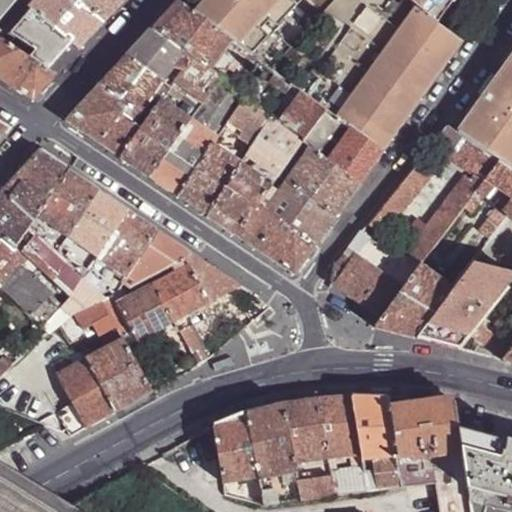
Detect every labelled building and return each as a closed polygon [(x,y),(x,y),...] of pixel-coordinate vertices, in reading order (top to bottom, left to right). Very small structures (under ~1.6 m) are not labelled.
[(0,0),(0,19),(16,0),(0,0)] [(89,38),(104,22),(77,0),(35,0),(30,7),(31,8),(72,42),(80,49),(89,38)] [(77,0),(104,22),(116,10),(124,0),(77,0)] [(384,152),(464,41),(440,23),(456,0),(206,0),(194,14),(245,52),(254,58),(266,44),(258,38),(280,13),(287,20),(305,0),(412,0),(419,6),(337,119),(343,123),(353,130),(384,152)] [(245,52),(194,14),(185,8),(185,7),(178,1),(162,19),(154,28),(198,60),(226,81),(245,52)] [(58,57),(72,42),(31,8),(8,34),(14,39),(48,69),(58,57)] [(266,44),(287,20),(280,13),(258,38),(266,44)] [(167,84),(180,67),(189,73),(198,60),(154,28),(138,45),(128,56),(167,84)] [(2,40),(0,38),(0,78),(34,100),(46,86),(56,76),(48,69),(14,39),(10,45),(2,39),(2,40)] [(143,115),(167,84),(128,56),(113,73),(102,85),(143,115)] [(273,72),(276,75),(288,62),(285,59),(273,72)] [(207,105),(226,81),(198,60),(189,73),(180,84),(207,105)] [(511,60),(457,136),(499,165),(511,173),(511,60)] [(288,95),(293,87),(279,76),(273,84),(288,95)] [(248,102),(250,98),(226,81),(207,105),(194,122),(221,140),(238,115),(242,110),(236,105),(241,98),(248,102)] [(96,142),(123,159),(144,131),(136,125),(143,115),(102,85),(81,108),(68,123),(96,142)] [(307,139),(327,111),(320,106),(304,94),(285,124),(307,139)] [(236,105),(242,110),(248,102),(241,98),(236,105)] [(265,134),(276,117),(274,116),(250,98),(248,102),(242,110),(238,115),(265,134)] [(327,111),(329,113),(334,106),(324,99),(320,106),(327,111)] [(140,171),(151,178),(194,122),(166,103),(144,131),(123,159),(140,171)] [(345,128),(342,126),(343,123),(337,119),(329,113),(327,111),(307,139),(304,143),(312,149),(321,155),(329,143),(337,133),(341,135),(345,128)] [(216,147),(244,166),(250,157),(265,134),(238,115),(221,140),(216,147)] [(304,143),(307,139),(285,124),(276,117),(265,134),(250,157),(261,165),(256,173),(244,166),(209,217),(224,227),(238,236),(259,206),(281,176),(287,166),(304,143)] [(164,187),(180,197),(216,147),(221,140),(194,122),(151,178),(164,187)] [(446,129),(431,147),(476,177),(472,183),(466,178),(406,257),(420,269),(421,268),(465,210),(499,165),(457,136),(446,129)] [(373,168),(384,152),(353,130),(341,147),(330,162),(361,185),(373,168)] [(198,209),(209,217),(244,166),(216,147),(180,197),(198,209)] [(348,203),(361,185),(330,162),(321,155),(312,149),(289,182),(338,217),(348,203)] [(22,174),(5,191),(36,222),(39,218),(71,172),(55,162),(41,153),(22,174)] [(413,170),(368,226),(382,238),(436,172),(421,160),(413,170)] [(511,173),(499,165),(465,210),(471,216),(484,200),(485,201),(496,188),(511,198),(511,204),(504,215),(508,219),(509,218),(511,220),(511,173)] [(85,182),(71,172),(39,218),(44,222),(68,238),(100,192),(85,182)] [(326,234),(338,217),(289,182),(268,211),(317,246),(326,234)] [(0,197),(0,234),(17,251),(28,234),(36,223),(36,222),(5,191),(0,197)] [(115,202),(100,192),(68,238),(98,258),(129,212),(115,202)] [(296,275),(317,246),(268,211),(259,206),(238,236),(268,256),(296,275)] [(142,220),(129,212),(98,258),(127,278),(159,231),(142,220)] [(479,233),(481,235),(479,239),(482,242),(479,245),(484,250),(507,221),(496,212),(479,233)] [(358,304),(380,320),(381,321),(407,286),(401,282),(398,286),(363,261),(369,255),(370,255),(381,241),(365,229),(353,244),(334,267),(331,284),(334,286),(333,287),(358,304)] [(174,241),(159,231),(127,278),(123,284),(132,291),(152,280),(151,279),(184,261),(186,260),(191,253),(174,241)] [(0,289),(2,291),(31,319),(41,308),(50,298),(53,296),(38,282),(23,268),(29,262),(17,251),(0,234),(0,289)] [(69,300),(84,282),(90,272),(86,270),(80,279),(28,234),(17,251),(29,262),(43,276),(69,300)] [(206,307),(242,287),(231,280),(191,253),(186,260),(184,261),(189,269),(155,287),(175,324),(206,307)] [(504,285),(475,262),(457,284),(451,291),(415,341),(434,345),(444,348),(466,320),(477,330),(480,327),(509,290),(504,285)] [(381,321),(380,320),(374,329),(374,330),(392,335),(415,341),(451,291),(421,268),(420,269),(407,286),(381,321)] [(59,306),(49,317),(41,308),(31,319),(43,331),(63,309),(69,300),(43,276),(38,282),(53,296),(50,298),(59,306)] [(114,298),(118,294),(108,287),(101,298),(84,282),(69,300),(63,309),(72,318),(86,312),(103,303),(105,302),(114,298)] [(154,335),(175,324),(155,287),(119,307),(114,298),(105,302),(103,303),(117,330),(124,342),(128,349),(154,335)] [(117,330),(103,303),(86,312),(101,340),(117,330)] [(248,328),(254,324),(249,319),(244,324),(248,328)] [(444,348),(459,352),(472,337),(477,330),(466,320),(444,348)] [(477,330),(472,337),(484,346),(492,337),(480,327),(477,330)] [(190,329),(181,334),(187,345),(200,367),(208,361),(190,329)] [(130,405),(152,393),(128,349),(124,342),(88,361),(117,413),(130,405)] [(511,350),(503,362),(511,364),(511,350)] [(3,361),(0,364),(0,380),(13,369),(3,361)] [(117,413),(88,361),(59,380),(75,408),(63,414),(77,435),(82,432),(117,413)] [(339,398),(318,400),(328,460),(361,455),(352,398),(339,398)] [(365,484),(367,492),(401,488),(387,399),(370,398),(352,398),(361,455),(362,461),(371,460),(375,482),(365,484)] [(436,484),(440,511),(470,511),(467,491),(459,432),(454,405),(431,402),(387,399),(401,488),(436,484)] [(302,402),(284,406),(295,465),(328,460),(318,400),(302,402)] [(17,417),(33,422),(39,409),(22,403),(17,417)] [(298,484),(295,465),(284,406),(267,410),(247,415),(259,479),(260,482),(260,483),(264,507),(301,502),(298,484)] [(232,421),(214,428),(218,450),(218,453),(223,482),(224,486),(259,479),(247,415),(232,421)] [(196,438),(181,446),(190,463),(218,450),(214,428),(196,438)] [(459,432),(467,491),(470,511),(511,511),(511,443),(506,441),(505,444),(487,439),(459,432)] [(223,482),(218,453),(202,460),(206,486),(223,482)] [(259,479),(224,486),(225,494),(253,488),(252,485),(260,483),(260,482),(259,479)] [(298,484),(301,502),(334,497),(332,488),(331,479),(298,484)] [(253,488),(256,505),(264,507),(260,483),(252,485),(253,488)] [(332,488),(334,497),(367,492),(365,484),(332,488)]
